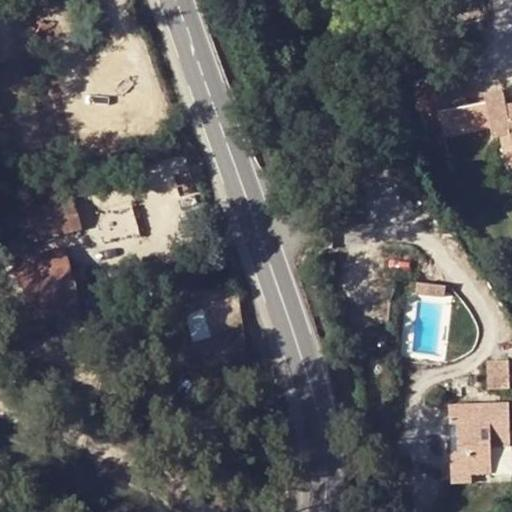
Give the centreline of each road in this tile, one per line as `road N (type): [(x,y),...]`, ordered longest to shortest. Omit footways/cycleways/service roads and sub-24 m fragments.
road 1 (primary): [(325,511),(327,450),(313,391),(180,0)]
road 2 (track): [(0,406),(174,479),(207,511)]
